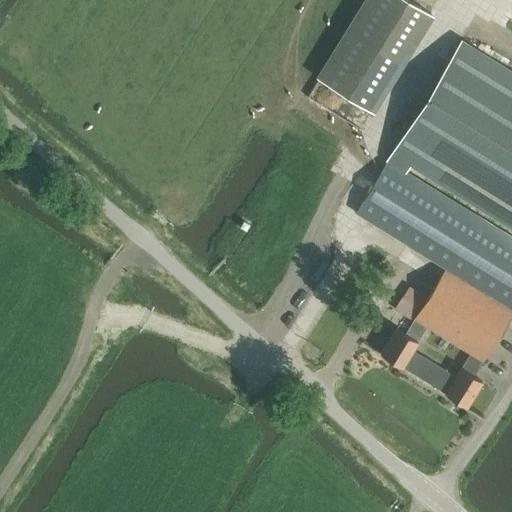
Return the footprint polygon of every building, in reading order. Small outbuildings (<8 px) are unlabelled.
[(423,0),(364,0),(319,74),(376,108),(437,9),(423,0)] [(511,68),(463,38),(355,213),(393,238),(445,271),(447,272),(419,315),(431,322),(435,324),(472,348),(484,356),(511,311),(511,68)] [(404,284),(396,297),(416,308),(423,295),(404,284)] [(431,322),(419,315),(409,330),(401,325),(384,351),(404,364),(405,363),(415,347),(431,322)] [(415,347),(405,363),(445,389),(445,390),(465,402),(481,377),(473,372),(484,356),(472,348),(456,372),(415,347)]
